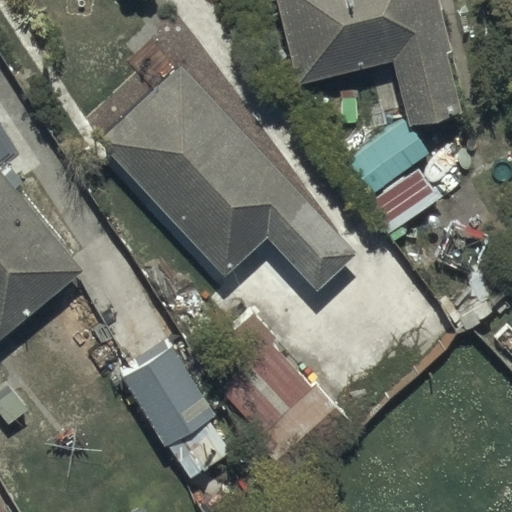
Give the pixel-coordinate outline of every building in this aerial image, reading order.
[(426,0),(270,0),(286,72),(389,49),(402,107),(448,97),(426,0)] [(347,240),(173,47),(89,123),(216,264),(260,225),(307,276),(347,240)] [(0,160),(0,320),(78,257),(0,160)] [(248,348),(211,379),(286,467),(347,416),(248,297),(223,319),(248,348)] [(163,334),(114,364),(157,434),(206,404),(163,334)]
